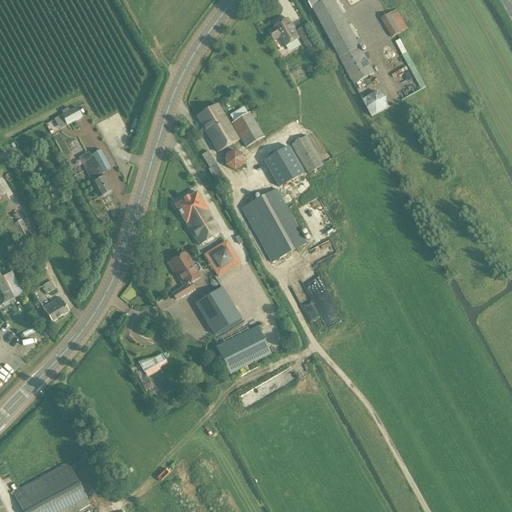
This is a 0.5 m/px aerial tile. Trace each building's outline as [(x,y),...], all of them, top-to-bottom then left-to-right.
[(353,83),(373,73),(333,0),(307,0),(312,9),(313,8),(353,83)] [(392,38),(407,28),(396,10),(381,19),(392,38)] [(273,41),(279,37),(285,47),(297,40),(293,32),(295,32),(288,19),(273,27),(274,28),(268,31),(273,41)] [(297,31),(303,42),(310,54),(316,50),(303,27),(297,31)] [(217,152),(238,140),(217,105),(196,117),(217,152)] [(82,118),(76,108),(62,116),(65,122),(73,118),(75,121),(82,118)] [(245,148),(263,137),(249,113),(231,123),(245,148)] [(308,174),(323,164),(306,136),(291,145),(308,174)] [(304,172),(289,146),(265,160),(280,186),(304,172)] [(92,155),(97,165),(86,170),(90,179),(97,181),(92,183),(100,197),(102,196),(103,197),(105,196),(105,194),(111,191),(102,173),(110,169),(100,151),(92,155)] [(215,181),(223,176),(207,151),(201,155),(209,169),(208,170),(215,181)] [(271,263),(306,243),(276,189),(241,208),(271,263)] [(196,192),(192,194),(174,206),(192,234),(199,246),(221,232),(196,192)] [(20,250),(33,243),(21,221),(8,229),(20,250)] [(236,261),(223,239),(206,249),(219,271),(236,261)] [(190,283),(192,282),(200,277),(192,264),(185,253),(169,262),(183,287),(171,294),(175,300),(192,290),(193,289),(192,286),(190,283)] [(0,305),(13,299),(2,278),(0,278),(0,305)] [(46,295),(56,290),(51,281),(41,287),(46,295)] [(221,288),(195,304),(213,335),(214,335),(240,319),(221,288)] [(52,322),(68,312),(59,298),(43,308),(52,322)] [(229,375),(270,354),(256,328),(216,348),(229,375)] [(12,494),(22,511),(82,511),(91,507),(67,464),(12,494)]
